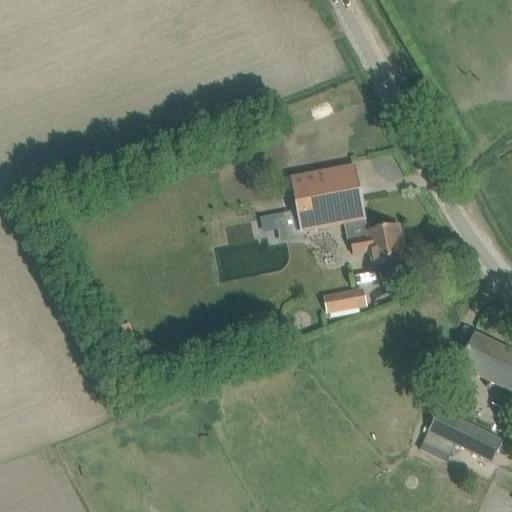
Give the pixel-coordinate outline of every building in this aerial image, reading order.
[(356,168),(336,172),(291,181),(301,234),(347,225),(353,257),(371,253),(374,266),(405,260),(399,227),(368,233),(356,168)] [(340,296),(324,299),(327,315),(343,312),(367,308),(364,292),(340,296)] [(124,325),(111,330),(118,350),(135,345),(132,336),(128,338),(124,325)] [(511,352),(475,335),(466,353),(459,369),(511,394),(511,352)] [(503,442),(439,411),(429,433),(423,444),(420,451),(447,464),(450,457),(456,446),(493,464),(503,442)]
